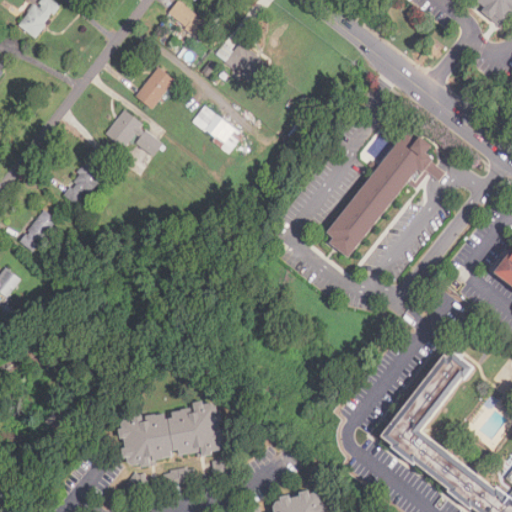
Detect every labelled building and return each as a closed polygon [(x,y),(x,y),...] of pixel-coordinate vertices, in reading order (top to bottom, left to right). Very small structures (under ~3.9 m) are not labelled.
[(36,0),(18,25),(36,38),(60,5),(53,0),(36,0)] [(511,0),(475,0),(502,22),(511,9),(511,0)] [(204,40),(214,24),(177,1),(167,17),(204,40)] [(255,82),(269,64),(240,42),(226,61),(255,82)] [(137,96),(153,108),(175,80),(158,68),(137,96)] [(243,135),(206,105),(193,121),(230,152),(243,135)] [(163,143),(143,129),(146,125),(123,109),(105,134),(127,149),(133,141),(154,156),(163,143)] [(417,167),(436,182),(444,172),(424,155),(433,144),(409,124),(321,232),(346,252),(417,167)] [(63,194),(80,207),(105,172),(88,159),(63,194)] [(34,252),(58,219),(44,209),(20,242),(34,252)] [(511,284),(511,255),(510,258),(510,253),(495,271),(511,284)] [(0,307),(22,279),(7,266),(0,274),(0,307)] [(18,324),(28,312),(10,299),(1,311),(18,324)] [(381,440),(479,511),(511,511),(511,471),(511,473),(511,486),(508,492),(425,431),(475,363),(451,345),(381,440)] [(225,452),(220,404),(122,415),(127,463),(225,452)] [(190,482),(187,468),(166,471),(168,485),(190,482)] [(150,484),(143,471),(126,481),(133,494),(150,484)] [(324,511),(320,490),(272,500),(274,511),(324,511)]
